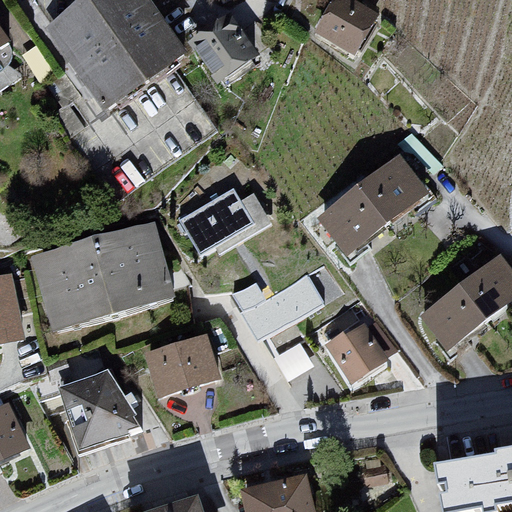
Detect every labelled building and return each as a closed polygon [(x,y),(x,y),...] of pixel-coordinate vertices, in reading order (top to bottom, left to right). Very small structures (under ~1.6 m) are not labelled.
[(100,0),(52,35),(113,114),(198,57),(153,0),(100,0)] [(340,0),(318,35),(362,56),(386,20),(351,0),(340,0)] [(270,63),(239,22),(200,53),(227,89),(270,63)] [(0,56),(15,48),(0,24),(0,56)] [(407,160),(323,224),(355,260),(437,197),(407,160)] [(236,193),(182,224),(206,260),(221,250),(226,258),(279,228),(258,196),(244,204),(236,193)] [(35,258),(55,330),(177,295),(157,223),(35,258)] [(511,266),(507,260),(425,322),(451,358),(511,313),(511,266)] [(17,278),(0,281),(0,347),(1,351),(33,343),(17,278)] [(285,292),(291,305),(293,304),(297,310),(280,318),(283,324),(325,304),(313,279),(285,292)] [(352,382),(400,355),(377,314),(329,341),(352,382)] [(211,340),(149,357),(159,397),(163,397),(167,402),(227,383),(211,340)] [(114,376),(62,391),(86,454),(147,429),(114,376)] [(10,410),(0,414),(0,468),(32,452),(10,410)] [(508,458),(438,473),(442,511),(507,511),(511,511),(511,452),(508,454),(508,458)] [(319,511),(311,479),(245,494),(249,511),(319,511)] [(153,511),(204,511),(199,497),(153,511)]
